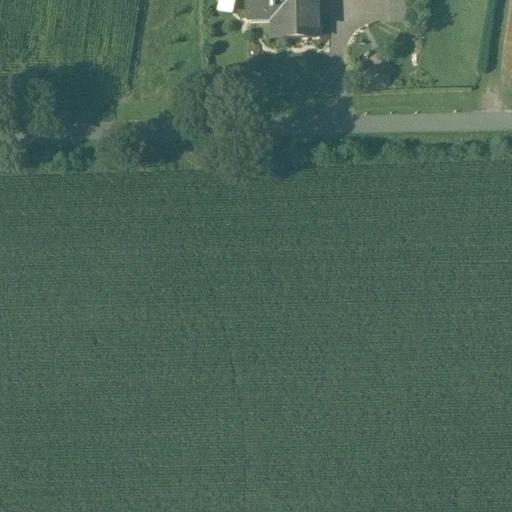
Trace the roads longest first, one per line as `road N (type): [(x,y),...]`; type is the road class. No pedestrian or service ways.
road 1 (unclassified): [(0,136),(511,122)]
road 2 (track): [(485,122),(502,0)]
